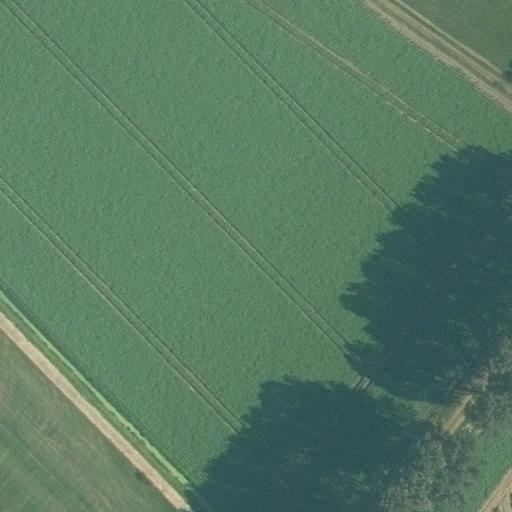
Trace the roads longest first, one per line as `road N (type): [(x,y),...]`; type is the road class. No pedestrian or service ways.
road 1 (track): [(381,511),(511,342)]
road 2 (track): [(511,83),(392,0)]
